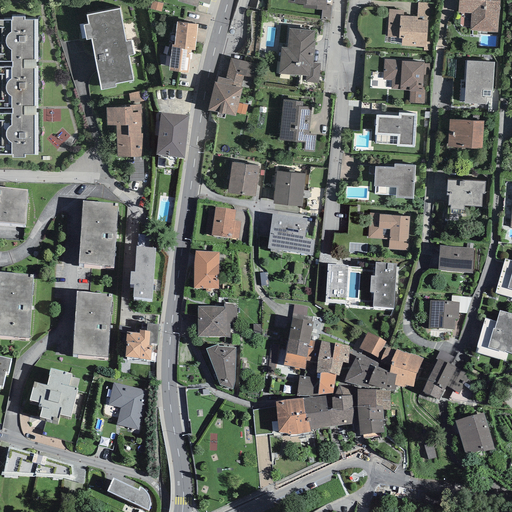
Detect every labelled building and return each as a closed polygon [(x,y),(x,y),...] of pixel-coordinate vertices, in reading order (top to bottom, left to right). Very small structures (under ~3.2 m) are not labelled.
[(166,4),(156,0),(153,9),(163,12),(166,4)] [(287,0),(288,3),(303,4),(303,8),(322,10),(321,19),(331,20),(332,6),(326,5),(326,0),(287,0)] [(499,16),(500,0),(458,0),(458,13),(460,13),(460,25),(462,27),(470,27),(470,31),(497,32),(498,16),(499,16)] [(125,41),(119,8),(86,14),(88,24),(84,25),(86,39),(90,38),(101,90),(116,87),(115,84),(133,81),(128,56),(134,55),(131,40),(125,41)] [(389,10),(387,37),(402,38),(401,45),(425,47),(427,20),(417,19),(417,17),(402,16),(403,11),(389,10)] [(13,20),(0,20),(0,27),(1,28),(1,53),(0,53),(0,61),(12,61),(12,64),(36,64),(36,62),(38,62),(37,20),(24,20),(24,16),(13,16),(13,20)] [(197,24),(177,22),(174,45),(191,47),(190,50),(194,50),(197,24)] [(315,31),(289,29),(287,48),(281,47),(279,73),(306,76),(306,82),(319,83),(321,63),(313,63),(315,41),(314,41),(315,31)] [(174,45),(172,45),(169,71),(188,73),(190,50),(191,47),(174,45)] [(257,64),(230,58),(226,79),(232,80),(231,85),(240,87),(243,76),(253,78),(257,64)] [(404,61),(384,59),(383,80),(391,81),(391,89),(399,89),(399,90),(409,91),(409,103),(424,104),(425,87),(423,87),(424,62),(403,61),(404,61)] [(492,98),(494,62),(467,61),(464,103),(486,105),(487,98),(492,98)] [(36,66),(36,64),(12,64),(12,66),(0,66),(0,74),(1,75),(1,100),(0,99),(0,107),(12,108),(12,111),(36,110),(36,108),(38,108),(37,66),(36,66)] [(232,80),(226,79),(218,77),(216,83),(214,82),(207,110),(235,116),(242,88),(240,87),(231,85),(232,80)] [(302,106),(303,102),(283,100),(279,140),(304,142),(303,151),(315,152),(316,134),(309,134),(311,107),(302,106)] [(132,107),(106,108),(107,126),(116,125),(117,158),(143,157),(142,133),(141,133),(140,127),(141,127),(141,112),(132,112),(132,107)] [(36,112),(36,110),(12,111),(12,113),(0,113),(0,120),(1,121),(2,147),(0,147),(0,154),(12,154),(12,158),(24,158),(24,155),(38,155),(38,112),(36,112)] [(414,147),(416,114),(399,112),(399,116),(376,115),(374,144),(397,145),(397,146),(414,147)] [(184,165),(188,122),(160,119),(156,162),(184,165)] [(483,121),(449,120),(449,133),(447,132),(446,148),(482,149),(483,121)] [(259,166),(231,163),(227,193),(255,197),(259,166)] [(413,199),(415,165),(394,164),(394,167),(375,166),(374,186),(375,186),(374,194),(396,196),(396,198),(413,199)] [(305,175),(276,172),(273,204),(302,206),(305,175)] [(484,194),(485,182),(448,180),(447,194),(449,194),(448,205),(451,205),(450,209),(463,210),(464,206),(481,207),(481,194),(484,194)] [(0,230),(26,232),(28,198),(0,195),(0,230)] [(114,273),(117,210),(81,209),(78,271),(114,273)] [(215,213),(208,212),(205,236),(211,237),(211,240),(231,242),(232,240),(238,241),(240,224),(234,224),(236,214),(215,211),(215,213)] [(407,251),(409,216),(369,214),(368,238),(389,239),(388,250),(407,251)] [(304,243),(307,224),(272,219),(267,253),(313,259),(315,245),(304,243)] [(136,246),(136,232),(127,232),(127,246),(136,246)] [(474,252),(439,251),(438,274),(473,276),(474,252)] [(155,256),(136,255),(134,281),(130,280),(129,293),(133,293),(132,305),(152,306),(155,256)] [(219,293),(219,257),(194,257),(194,293),(219,293)] [(374,283),(375,269),(359,268),(359,272),(348,272),(348,270),(327,269),(325,307),(345,308),(373,309),(373,298),(370,298),(370,283),(374,283)] [(396,270),(375,269),(374,283),(370,283),(370,298),(373,298),(373,309),(373,312),(394,313),(396,270)] [(0,342),(29,344),(33,281),(0,279),(0,342)] [(107,365),(111,302),(76,300),(72,363),(107,365)] [(458,323),(459,307),(451,306),(451,305),(430,305),(428,332),(454,334),(454,323),(458,323)] [(307,308),(293,306),(291,324),(292,324),(305,326),(307,308)] [(236,307),(224,307),(224,311),(197,311),(198,341),(230,341),(229,325),(237,325),(236,307)] [(511,318),(500,315),(494,334),(493,334),(488,352),(503,356),(504,354),(511,356),(511,318)] [(305,326),(292,324),(288,346),(308,349),(309,349),(310,344),(313,327),(305,326)] [(386,344),(367,335),(358,353),(378,362),(386,344)] [(150,338),(139,338),(139,340),(126,339),(125,353),(126,353),(125,366),(139,367),(139,366),(150,366),(151,351),(149,351),(150,338)] [(322,345),(310,344),(309,349),(308,349),(288,346),(286,359),(283,369),(305,374),(306,365),(317,366),(321,347),(322,347),(322,345)] [(317,366),(316,380),(320,379),(336,381),(339,382),(343,368),(348,368),(350,351),(322,347),(321,347),(317,366)] [(218,349),(206,355),(219,390),(232,393),(235,385),(235,351),(219,351),(218,349)] [(392,353),(387,350),(379,366),(391,370),(389,380),(397,381),(394,389),(396,390),(404,391),(404,389),(413,391),(416,378),(423,361),(415,357),(414,359),(410,357),(409,358),(405,356),(405,357),(393,352),(392,353)] [(378,367),(358,357),(348,378),(344,388),(367,393),(368,392),(376,373),(378,367)] [(0,363),(0,394),(2,394),(5,379),(8,380),(11,366),(0,363)] [(456,372),(438,364),(423,398),(438,404),(443,394),(444,395),(446,391),(447,391),(459,396),(468,377),(456,372)] [(387,378),(376,373),(368,392),(375,393),(381,394),(389,394),(395,394),(396,390),(394,389),(397,381),(389,380),(386,380),(387,378)] [(71,381),(50,376),(48,383),(49,383),(47,394),(34,391),(30,408),(42,411),(41,415),(42,416),(39,426),(53,429),(54,423),(59,424),(59,422),(71,425),(77,395),(69,393),(71,381)] [(336,381),(320,379),(320,382),(318,400),(333,398),(336,381)] [(317,400),(320,382),(299,380),(296,402),(317,400)] [(147,393),(114,386),(109,407),(121,409),(117,427),(138,432),(147,393)] [(346,392),(338,389),(333,403),(331,404),(333,417),(332,417),(329,417),(330,432),(334,432),(355,427),(351,400),(350,395),(346,392)] [(375,393),(375,395),(376,411),(383,411),(383,413),(390,413),(389,394),(381,394),(375,393)] [(383,411),(376,411),(375,395),(357,395),(357,412),(358,427),(382,425),(383,424),(383,413),(383,411)] [(326,401),(303,404),(307,430),(308,429),(310,436),(330,432),(329,417),(327,417),(326,401)] [(286,407),(275,409),(278,439),(287,441),(297,441),(310,438),(310,436),(308,429),(307,430),(303,404),(286,407)] [(455,424),(465,460),(494,451),(484,416),(455,424)] [(382,425),(358,427),(360,442),(377,439),(377,438),(384,437),(382,425)] [(73,463),(8,445),(3,473),(74,475),(73,463)] [(138,489),(113,477),(106,491),(148,510),(149,509),(149,508),(150,506),(150,504),(150,502),(150,500),(150,497),(149,495),(148,493),(146,491),(145,490),(142,488),(139,486),(138,489)] [(445,511),(449,498),(425,493),(422,508),(441,511),(445,511)]
